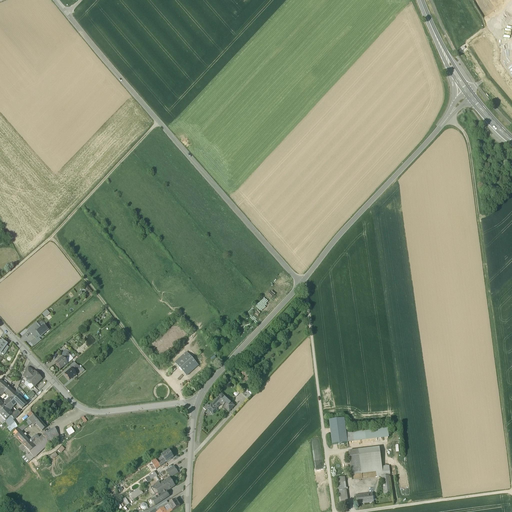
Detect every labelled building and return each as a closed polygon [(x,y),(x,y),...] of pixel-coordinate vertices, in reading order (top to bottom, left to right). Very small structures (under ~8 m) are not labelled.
[(36,323),(27,331),(34,339),(36,341),(39,339),(48,331),(44,325),(40,329),(36,323)] [(40,341),(39,339),(36,341),(34,339),(30,342),(34,347),(40,341)] [(198,365),(187,353),(175,363),(186,375),(198,365)] [(69,356),(64,360),(67,364),(74,357),(71,354),(69,356)] [(61,358),(55,363),(60,370),(67,364),(64,360),(61,358)] [(72,369),(71,369),(74,373),(78,370),(78,369),(79,368),(76,365),(72,369)] [(33,373),(30,371),(26,369),(23,377),(25,378),(27,380),(33,373)] [(70,369),(64,375),(69,381),(75,375),(74,373),(71,369),(70,369)] [(27,380),(26,380),(26,383),(29,385),(31,385),(33,388),(41,380),(34,373),(33,373),(27,380)] [(29,385),(26,383),(24,385),(30,391),(33,388),(31,385),(29,385)] [(8,389),(4,394),(10,399),(12,402),(17,398),(8,389)] [(27,396),(30,400),(35,396),(32,392),(27,396)] [(234,406),(222,394),(212,405),(211,405),(216,409),(221,404),(223,406),(222,407),(223,407),(229,412),(234,406)] [(17,398),(12,402),(16,405),(19,409),(21,411),(26,406),(17,398)] [(10,399),(4,405),(3,406),(6,408),(9,405),(12,402),(10,399)] [(216,409),(211,405),(212,405),(211,404),(209,406),(210,406),(207,409),(213,414),(217,410),(216,409)] [(4,410),(0,413),(0,418),(4,423),(5,423),(11,418),(11,417),(7,413),(4,410)] [(11,418),(5,423),(9,428),(14,424),(12,421),(15,420),(12,417),(11,417),(11,418)] [(36,419),(32,423),(33,424),(35,426),(41,433),(45,430),(36,419)] [(18,430),(16,431),(19,435),(27,428),(33,424),(32,423),(30,420),(18,430)] [(332,445),(347,443),(345,420),(329,422),(332,445)] [(14,424),(9,428),(6,430),(10,436),(11,436),(16,431),(18,430),(14,424)] [(69,437),(75,433),(71,428),(66,431),(69,437)] [(387,429),(346,434),(347,443),(388,439),(387,429)] [(28,444),(23,448),(28,454),(45,441),(56,434),(54,430),(43,436),(38,441),(35,438),(28,444)] [(16,431),(11,436),(21,447),(23,448),(28,444),(19,435),(16,431)] [(56,434),(45,441),(48,445),(52,442),(58,438),(56,434)] [(45,441),(28,454),(33,460),(36,457),(45,448),(48,445),(45,441)] [(23,448),(21,447),(18,449),(24,456),(28,454),(23,448)] [(379,449),(348,452),(350,463),(376,459),(376,454),(380,454),(379,449)] [(169,451),(161,456),(166,462),(173,457),(169,451)] [(28,454),(24,456),(21,459),(27,465),(33,460),(28,454)] [(166,462),(161,456),(155,460),(160,467),(166,462)] [(376,459),(350,463),(352,475),(376,472),(376,469),(378,469),(376,459)] [(380,459),(376,459),(378,469),(376,469),(376,472),(377,477),(381,476),(389,475),(390,475),(389,467),(381,468),(380,459)] [(160,467),(155,460),(151,463),(156,470),(160,467)] [(177,472),(173,466),(166,470),(170,477),(177,472)] [(149,475),(152,480),(157,476),(154,472),(149,475)] [(389,475),(381,476),(384,496),(392,495),(389,475)] [(346,497),(343,477),(337,478),(339,498),(346,497)] [(169,479),(161,484),(159,482),(154,486),(160,496),(166,492),(174,486),(169,479)] [(140,488),(129,495),(133,501),(143,494),(140,488)] [(166,492),(160,496),(152,500),(155,505),(169,496),(166,492)] [(361,495),(355,496),(356,504),(367,503),(373,503),(372,494),(361,496),(361,495)] [(180,506),(176,500),(168,505),(171,509),(171,510),(173,511),(180,506)] [(166,502),(156,508),(158,511),(160,510),(163,508),(168,505),(166,502)]
